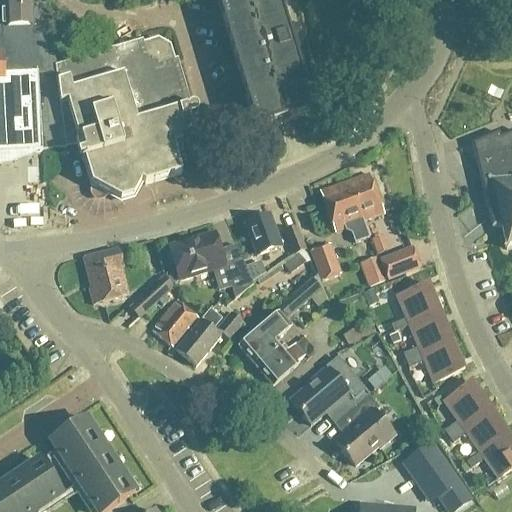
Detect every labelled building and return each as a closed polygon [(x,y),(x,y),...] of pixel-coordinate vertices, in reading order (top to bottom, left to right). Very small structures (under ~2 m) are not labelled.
[(0,0),(0,154),(42,152),(42,151),(62,149),(66,148),(55,68),(47,6),(31,7),(30,0),(0,0)] [(298,119),(314,114),(311,104),(278,0),(216,0),(256,131),(278,125),(288,122),(298,119)] [(198,37),(212,39),(215,19),(201,17),(198,37)] [(55,68),(66,148),(77,147),(81,162),(84,161),(92,186),(121,202),(134,198),(141,184),(145,186),(182,175),(174,148),(183,146),(192,129),(189,120),(194,118),(195,118),(196,117),(197,117),(197,116),(198,115),(198,114),(198,113),(198,112),(197,110),(197,109),(196,109),(194,108),(193,108),(192,107),(191,108),(177,61),(174,62),(170,48),(158,41),(143,46),(142,42),(55,68)] [(495,219),(497,228),(507,229),(511,246),(509,249),(511,251),(511,249),(511,135),(505,139),(503,134),(476,145),(495,219)] [(343,200),(349,198),(350,200),(354,198),(363,224),(364,224),(385,216),(370,176),(338,188),(343,200)] [(354,198),(350,200),(349,198),(343,200),(338,188),(320,194),(335,235),(345,231),(346,233),(352,236),(356,245),(370,240),(364,224),(363,224),(354,198)] [(282,249),(270,216),(245,226),(256,258),(282,249)] [(294,258),(297,256),(299,256),(307,253),(297,228),(283,234),(294,258)] [(381,253),(391,248),(384,234),(375,239),(381,253)] [(174,267),(176,276),(164,279),(173,289),(179,284),(213,273),(219,294),(231,290),(235,301),(253,287),(243,263),(225,270),(215,235),(168,249),(169,252),(166,255),(169,266),(174,267)] [(330,247),(312,254),(323,285),(342,278),(330,247)] [(420,270),(412,251),(381,264),(388,282),(420,270)] [(84,261),(91,290),(88,291),(93,307),(128,299),(121,273),(123,272),(117,252),(84,261)] [(306,264),(299,256),(297,256),(284,267),(290,276),(306,264)] [(380,272),(364,278),(369,290),(385,284),(380,272)] [(164,297),(173,289),(164,279),(130,310),(139,320),(158,303),(163,308),(169,301),(164,297)] [(276,310),(287,321),(321,291),(311,280),(276,310)] [(409,328),(440,315),(428,286),(396,299),(406,321),(391,328),(394,335),(409,328)] [(153,333),(176,353),(200,323),(177,304),(153,333)] [(200,323),(176,353),(195,370),(220,339),(210,332),(219,320),(209,312),(200,323)] [(244,327),(230,315),(217,332),(230,344),(244,327)] [(452,344),(440,315),(409,328),(418,350),(403,356),(406,363),(452,344)] [(256,370),(281,349),(276,342),(289,330),(278,316),(264,327),(261,322),(246,334),(250,339),(239,349),(256,370)] [(305,360),(304,359),(305,358),(307,360),(313,355),(314,350),(304,339),(297,346),(296,346),(294,347),(286,354),(281,349),(256,370),(272,390),(297,369),(296,368),(305,360)] [(464,373),(452,344),(406,363),(409,370),(424,364),(433,386),(464,373)] [(314,384),(291,403),(312,428),(326,417),(333,411),(341,421),(347,416),(369,397),(360,386),(339,361),(327,370),(312,383),(314,384)] [(449,439),(489,411),(471,385),(443,405),(457,424),(444,433),(449,439)] [(356,426),(335,444),(355,469),(378,450),(380,452),(394,439),(373,412),(377,408),(369,397),(347,416),(356,426)] [(466,437),(480,456),(508,437),(489,411),(449,439),(453,446),(466,437)] [(103,445),(87,420),(51,443),(67,468),(103,445)] [(510,473),(511,472),(511,443),(508,437),(480,456),(467,465),(471,471),(484,462),(498,482),(510,473)] [(103,445),(67,468),(83,493),(119,469),(103,445)] [(431,448),(405,466),(431,504),(439,498),(448,511),(456,511),(470,503),(431,448)] [(15,478),(36,511),(41,511),(63,498),(39,462),(15,478)] [(119,469),(83,493),(95,511),(108,511),(135,494),(119,469)] [(36,511),(15,478),(0,487),(0,510),(1,511),(36,511)]
